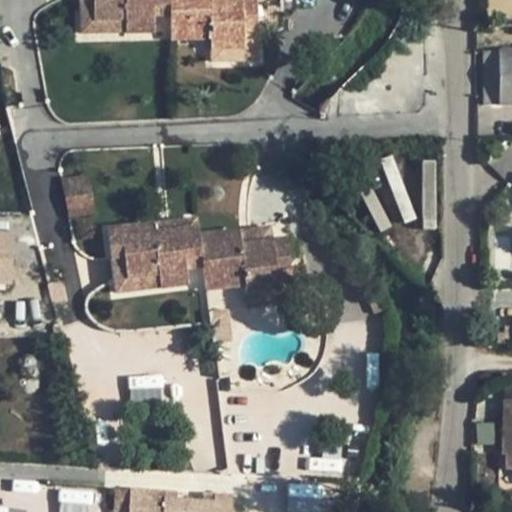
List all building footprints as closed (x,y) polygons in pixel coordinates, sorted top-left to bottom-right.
[(80,0),(81,34),(94,34),(93,20),(92,0),(80,0)] [(92,0),(93,20),(125,19),(126,33),(154,32),(153,16),(169,16),(170,40),(210,39),(210,49),(244,49),(243,29),(257,29),(256,0),(92,0)] [(126,33),(125,19),(93,20),(94,34),(126,33)] [(244,49),(244,62),(258,61),(257,29),(243,29),(244,49)] [(244,49),(210,49),(211,63),(244,62),(244,49)] [(511,106),(511,53),(484,53),(484,106),(511,106)] [(96,214),(88,175),(61,181),(69,220),(96,214)] [(154,233),(198,227),(197,219),(153,225),(154,233)] [(153,225),(106,231),(113,280),(158,275),(160,288),(188,285),(186,269),(202,267),(206,291),(244,286),(245,296),(292,289),(286,240),(272,241),(241,245),(239,232),(199,237),(198,227),(154,233),(153,225)] [(241,245),(272,241),(271,228),(239,232),(241,245)] [(10,237),(0,236),(0,259),(10,259),(10,237)] [(0,282),(10,282),(10,259),(0,259),(0,282)] [(158,275),(113,280),(115,294),(160,288),(158,275)] [(294,303),(292,289),(245,296),(247,310),(294,303)] [(162,397),(160,375),(129,378),(131,400),(162,397)] [(511,403),(503,403),(501,451),(505,451),(505,470),(511,469),(511,403)] [(58,490),(59,511),(94,511),(92,487),(58,490)] [(128,511),(130,491),(114,490),(112,511),(128,511)] [(0,505),(28,507),(27,511),(59,511),(60,510),(46,509),(47,494),(0,491),(0,505)] [(165,492),(130,491),(128,511),(231,511),(233,496),(214,495),(214,502),(202,502),(176,500),(165,500),(165,492)]
